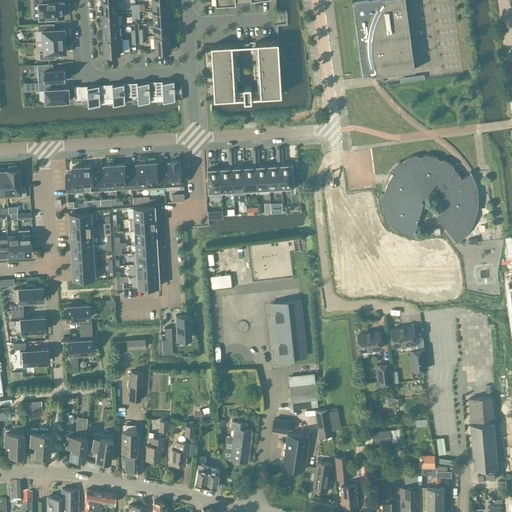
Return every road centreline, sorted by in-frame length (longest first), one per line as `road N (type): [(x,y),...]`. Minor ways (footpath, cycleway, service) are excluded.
road 1 (tertiary): [(258,511),(137,485),(0,473)]
road 2 (residential): [(194,137),(197,216),(168,217),(172,297)]
road 3 (residential): [(83,0),(87,74),(191,71)]
road 4 (residential): [(194,137),(47,149)]
road 5 (residential): [(334,129),(194,137)]
road 6 (residential): [(334,129),(317,0)]
